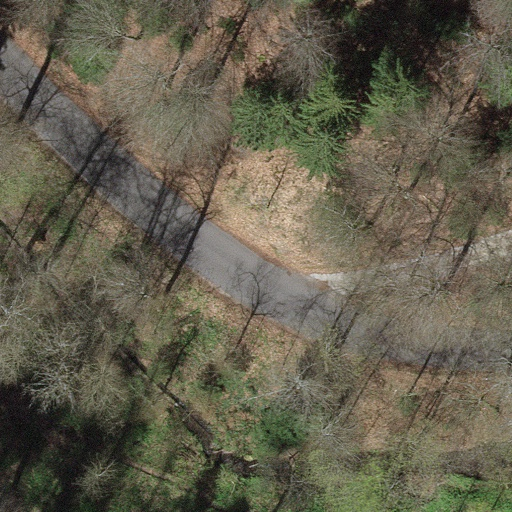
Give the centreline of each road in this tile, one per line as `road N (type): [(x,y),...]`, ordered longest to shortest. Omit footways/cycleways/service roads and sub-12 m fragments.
road 1 (unclassified): [(0,57),(168,229),(322,318),(434,349),(511,355)]
road 2 (track): [(322,318),(511,255)]
